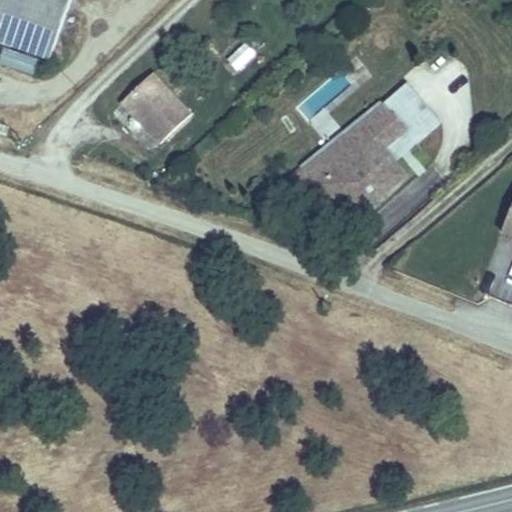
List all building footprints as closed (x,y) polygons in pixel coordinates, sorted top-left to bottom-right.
[(0,0),(0,44),(46,62),(70,0),(0,0)] [(238,69),(255,52),(244,41),(227,58),(238,69)] [(161,141),(192,114),(155,73),(125,101),(161,141)] [(384,95),(336,137),(350,152),(378,130),(388,141),(409,124),(384,95)] [(350,152),(336,137),(290,177),(298,187),(317,173),(353,215),(410,165),(388,141),(378,130),(350,152)] [(157,161),(147,157),(143,167),(154,170),(157,161)] [(481,286),(511,300),(511,270),(492,261),(481,286)]
